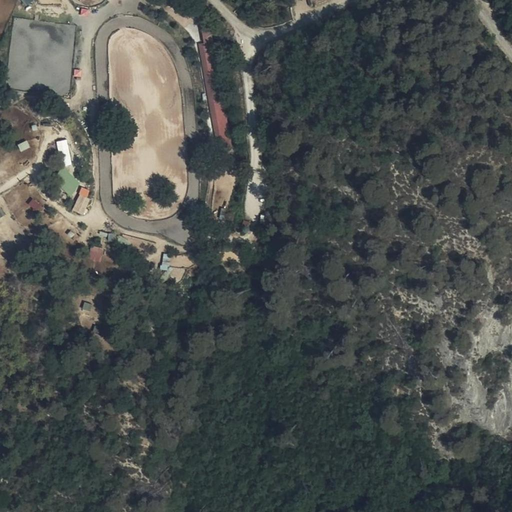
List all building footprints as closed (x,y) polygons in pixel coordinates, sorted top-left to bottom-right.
[(29,131),(30,160),(40,159),(39,131),(29,131)] [(68,138),(59,139),(62,162),(71,160),(68,138)] [(71,194),(82,182),(64,165),(53,177),(71,194)] [(83,213),(93,190),(83,186),(73,208),(83,213)] [(91,244),(90,258),(103,259),(104,245),(91,244)]
